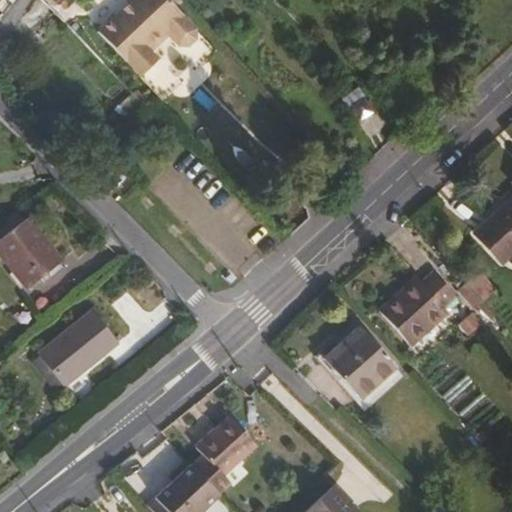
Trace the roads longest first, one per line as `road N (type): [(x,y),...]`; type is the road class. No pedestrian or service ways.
road 1 (secondary): [(511,73),(234,328)]
road 2 (unclassified): [(0,106),(234,328)]
road 3 (secondary): [(234,328),(13,511)]
